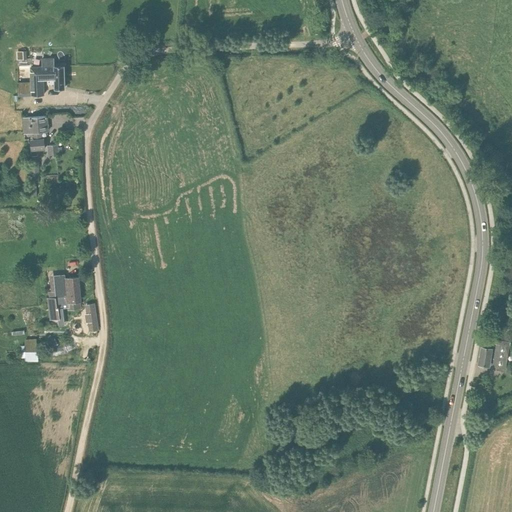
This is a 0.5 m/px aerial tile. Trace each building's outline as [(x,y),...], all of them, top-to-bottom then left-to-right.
[(64,66),(54,66),(54,59),(42,59),(42,66),(31,67),(32,95),(43,94),(43,75),(47,75),(47,84),(55,83),(55,88),(65,87),(64,66)] [(41,132),(48,131),(46,116),(23,117),(24,134),(25,134),(25,132),(31,132),(31,133),(33,133),(34,140),(30,140),(31,150),(45,148),(44,139),(42,139),(41,132)] [(59,155),(58,151),(58,147),(57,144),(48,145),(49,157),(51,157),(50,156),(59,155)] [(32,180),(39,179),(38,155),(30,156),(32,180)] [(55,275),(57,291),(49,292),(49,298),(79,294),(78,277),(68,278),(69,279),(65,280),(64,275),(55,275)] [(80,302),(79,294),(49,298),(50,305),(68,303),(68,309),(80,308),(80,302)] [(97,330),(94,303),(88,304),(91,330),(97,330)] [(505,371),(510,336),(498,335),(488,333),(488,335),(487,341),(487,343),(486,347),(482,346),(479,363),(488,365),(487,368),(498,370),(505,371)] [(52,339),(50,335),(45,338),(47,342),(50,348),(57,344),(54,338),(52,339)]
